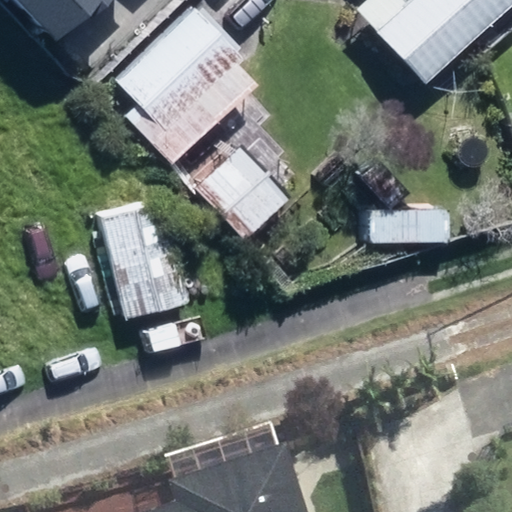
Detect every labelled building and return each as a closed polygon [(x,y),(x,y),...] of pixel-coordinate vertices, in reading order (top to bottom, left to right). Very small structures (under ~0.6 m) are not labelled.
[(21,0),(59,39),(101,0),(21,0)] [(511,0),(407,0),(374,33),(424,85),(511,1),(511,0)] [(108,79),(158,131),(234,56),(185,5),(108,79)] [(94,214),(119,315),(184,298),(158,197),(94,214)] [(311,511),(294,460),(178,498),(182,511),(311,511)]
